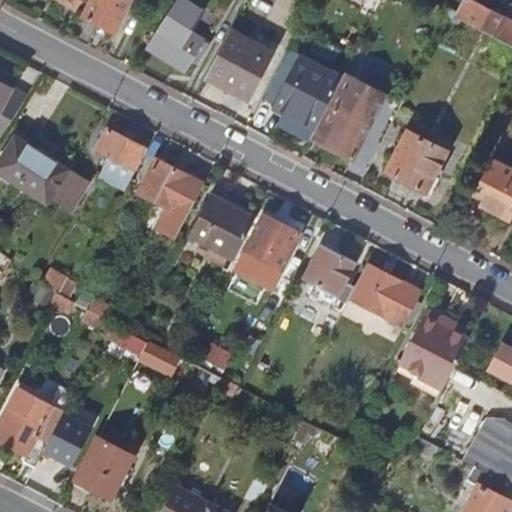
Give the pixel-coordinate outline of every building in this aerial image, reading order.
[(60,0),(76,10),(82,0),(60,0)] [(129,0),(90,0),(82,17),(113,33),(129,0)] [(203,13),(181,0),(176,0),(147,47),(184,71),(190,61),(195,64),(208,44),(190,32),(203,13)] [(511,20),(470,0),(462,0),(454,16),(511,44),(511,20)] [(272,53),(229,30),(204,78),(247,100),(272,53)] [(270,107),(313,130),(338,81),(296,60),(270,107)] [(386,93),(343,72),(338,81),(313,130),(309,137),(352,159),(386,93)] [(0,137),(30,92),(0,77),(0,137)] [(113,175),(130,183),(147,149),(108,129),(97,150),(114,158),(110,167),(115,169),(113,175)] [(448,151),(408,131),(386,172),(426,192),(448,151)] [(0,160),(0,168),(49,200),(53,195),(70,168),(71,167),(17,133),(0,160)] [(470,199),(508,218),(511,211),(511,170),(491,159),(470,199)] [(179,239),(208,184),(203,182),(166,163),(162,169),(154,164),(138,193),(171,209),(160,229),(179,239)] [(89,180),(70,168),(53,195),(73,207),(89,180)] [(201,254),(232,269),(258,219),(210,194),(187,234),(206,244),(201,254)] [(237,269),(273,288),(300,233),(279,222),(276,228),(262,221),(237,269)] [(0,247),(0,272),(1,273),(12,255),(0,247)] [(346,302),(353,288),(344,283),(354,264),(322,247),(304,281),(346,302)] [(352,300),(404,326),(421,292),(370,267),(352,300)] [(72,307),(78,296),(73,294),(59,287),(54,298),(72,307)] [(118,300),(110,314),(113,315),(133,326),(140,313),(118,300)] [(86,315),(107,325),(110,320),(113,315),(110,314),(102,309),(91,303),(86,315)] [(418,367),(446,382),(453,368),(473,332),(445,318),(448,312),(431,303),(404,353),(420,361),(418,367)] [(104,333),(173,370),(180,355),(141,334),(139,336),(110,320),(107,325),(104,333)] [(177,328),(168,344),(171,346),(182,352),(191,335),(177,328)] [(511,385),(511,354),(506,351),(493,376),(511,385)] [(182,352),(180,355),(173,370),(172,372),(211,394),(222,374),(187,355),(182,352)] [(37,435),(52,406),(18,387),(0,421),(0,439),(26,454),(23,460),(35,466),(42,451),(48,441),(37,435)] [(48,441),(42,451),(71,466),(91,427),(63,412),(48,441)] [(511,425),(509,424),(500,441),(480,431),(464,461),(474,466),(484,471),(510,485),(511,486),(511,425)] [(433,455),(438,447),(416,436),(415,437),(409,443),(433,455)] [(76,479),(109,496),(132,454),(98,437),(76,479)] [(503,498),(510,485),(484,471),(474,466),(466,480),(477,486),(464,511),(507,511),(511,504),(503,498)] [(164,511),(223,511),(178,487),(164,511)]
